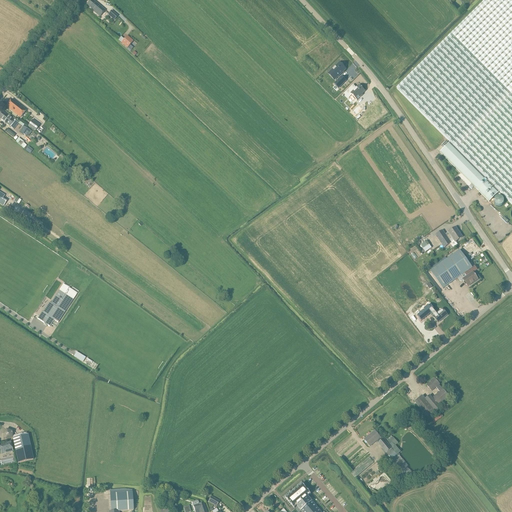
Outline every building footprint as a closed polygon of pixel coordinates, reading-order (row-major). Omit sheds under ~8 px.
[(92,10),(99,16),(104,10),(91,0),(90,0),(87,5),(93,10),(92,10)] [(511,0),(485,0),(397,88),(450,142),(440,152),(461,173),(458,176),(469,187),(472,185),(489,202),(500,192),(511,204),(511,0)] [(108,15),(114,20),(118,16),(112,10),(108,15)] [(127,48),(130,45),(133,41),(127,36),(124,40),(121,43),(127,48)] [(321,45),(310,56),(319,65),(325,58),(322,55),(327,50),(321,45)] [(345,69),(340,63),(329,74),(334,80),(345,69)] [(322,73),(328,67),(326,64),(319,70),(322,73)] [(345,82),(341,77),(334,84),(338,89),(345,82)] [(344,94),(349,98),(352,95),(357,101),(363,95),(362,94),(365,91),(359,86),(356,88),(353,85),(344,94)] [(20,117),(25,110),(11,100),(6,106),(20,117)] [(0,114),(0,118),(14,129),(18,123),(6,113),(5,114),(2,111),(0,114)] [(28,126),(35,131),(40,125),(33,120),(28,126)] [(20,132),(27,136),(30,131),(23,126),(20,132)] [(5,132),(12,137),(14,134),(6,129),(5,131),(6,132),(5,132)] [(16,141),(24,149),(26,145),(23,143),(24,143),(18,138),(16,141)] [(22,199),(13,208),(26,221),(35,212),(22,199)] [(448,232),(446,234),(443,230),(435,235),(444,249),(451,243),(454,241),(455,242),(462,237),(456,227),(448,232)] [(426,252),(433,248),(428,241),(422,245),(426,252)] [(430,271),(443,289),(457,279),(460,282),(461,282),(463,281),(467,286),(478,279),(473,273),(475,271),(473,268),(472,268),(459,250),(430,271)] [(42,312),(37,318),(50,327),(54,320),(58,322),(77,293),(63,284),(51,303),(49,302),(43,312),(42,312)] [(433,317),(438,323),(447,315),(442,309),(437,313),(430,305),(421,312),(425,318),(431,313),(434,316),(433,317)] [(95,367),(76,354),(74,357),(93,370),(95,367)] [(414,402),(427,418),(440,407),(439,406),(450,397),(443,389),(439,385),(440,384),(434,378),(427,384),(428,384),(427,385),(431,391),(436,387),(439,392),(432,398),(430,395),(425,399),(422,395),(414,402)] [(2,434),(6,440),(12,438),(13,431),(6,429),(2,434)] [(386,463),(405,485),(417,475),(416,474),(415,473),(415,474),(414,473),(412,472),(411,471),(410,470),(407,467),(408,466),(399,455),(400,455),(399,453),(400,452),(395,445),(396,445),(390,439),(388,437),(385,440),(392,447),(391,448),(381,436),(380,437),(375,432),(369,437),(368,436),(364,440),(370,446),(376,441),(388,456),(391,459),(386,463)] [(28,434),(13,438),(18,463),(34,459),(28,434)] [(11,442),(0,444),(0,449),(1,454),(13,452),(11,442)] [(0,459),(1,464),(15,461),(14,455),(0,457),(0,459)] [(288,494),(285,496),(286,497),(286,498),(294,509),(297,506),(303,501),(308,497),(311,494),(302,484),(302,485),(300,483),(298,486),(299,487),(295,490),(293,491),(293,492),(289,495),(288,494)] [(108,511),(118,511),(119,511),(134,510),(132,492),(110,494),(111,511),(108,511)] [(208,502),(217,506),(219,501),(211,496),(208,502)] [(308,497),(303,501),(307,506),(313,502),(308,497)] [(206,511),(203,503),(199,505),(198,501),(192,503),(195,511),(200,510),(200,511),(206,511)] [(303,501),(297,506),(301,511),(307,506),(303,501)] [(171,511),(168,502),(158,506),(160,511),(171,511)] [(313,502),(307,506),(311,511),(317,507),(313,502)]
